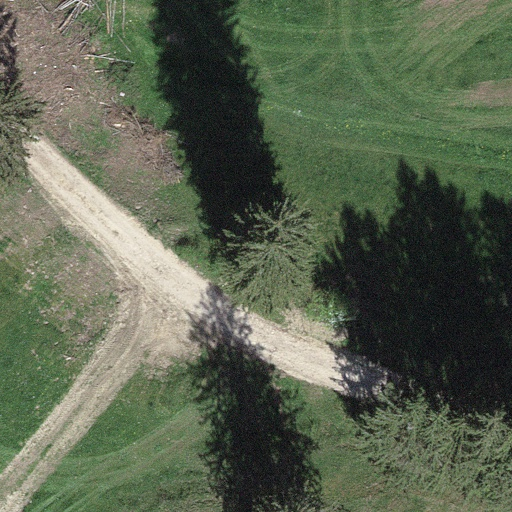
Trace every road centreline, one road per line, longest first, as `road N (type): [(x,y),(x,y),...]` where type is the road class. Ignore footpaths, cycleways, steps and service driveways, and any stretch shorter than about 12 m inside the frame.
road 1 (track): [(0,131),(130,256),(246,341),(511,438)]
road 2 (track): [(167,284),(0,510)]
